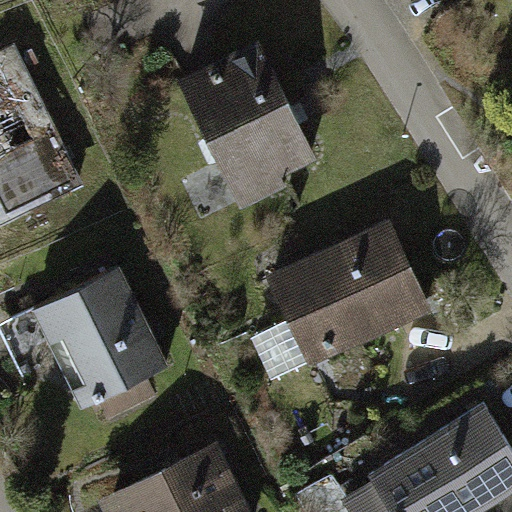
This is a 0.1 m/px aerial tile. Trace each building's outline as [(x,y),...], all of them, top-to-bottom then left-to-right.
[(227,211),(315,172),(259,47),(171,86),(227,211)] [(12,66),(0,72),(0,222),(76,180),(12,66)] [(299,370),(430,312),(392,227),(261,285),(299,370)] [(120,266),(36,307),(52,339),(67,332),(99,397),(167,363),(120,266)] [(383,511),(480,511),(511,493),(511,464),(479,411),(364,481),(383,511)] [(249,511),(218,444),(117,491),(127,511),(249,511)]
